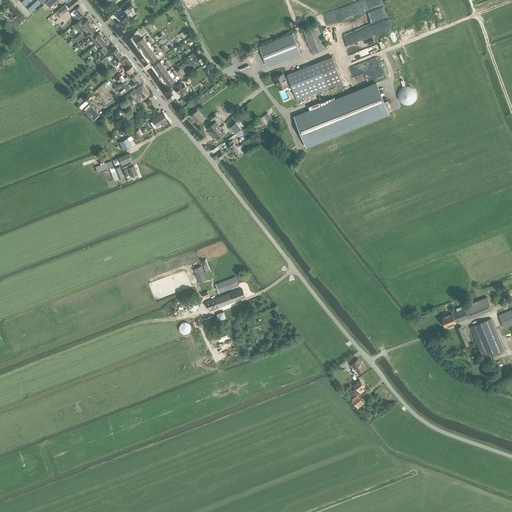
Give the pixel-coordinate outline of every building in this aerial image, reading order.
[(37,0),(28,8),(30,11),(40,3),(37,0)] [(46,3),(41,6),(44,10),(49,7),(57,0),(64,0),(65,1),(67,3),(70,0),(48,0),(45,3),(46,3)] [(70,9),(79,1),(78,0),(71,0),(66,4),(70,9)] [(122,22),(130,17),(128,14),(131,12),(129,10),(129,9),(134,5),(131,2),(123,8),(125,12),(118,17),(122,22)] [(61,16),(64,13),(69,10),(65,4),(60,8),(57,11),(61,16)] [(78,18),(85,12),(79,5),(75,9),(77,12),(74,13),(78,18)] [(17,14),(14,17),(20,23),(23,20),(17,14)] [(84,30),(92,24),(88,19),(84,22),(81,19),(75,24),(82,32),(84,30)] [(87,39),(93,34),(91,32),(95,29),(92,24),(84,30),(87,34),(85,36),(87,39)] [(312,54),(327,49),(318,25),(303,30),(312,54)] [(87,39),(84,41),(87,44),(92,40),(95,44),(103,38),(99,33),(95,36),(93,34),(87,39)] [(268,67),(301,54),(293,34),(260,47),(268,67)] [(140,46),(146,42),(143,37),(137,42),(140,46)] [(103,38),(95,44),(99,48),(96,50),(101,55),(108,50),(104,45),(107,43),(103,38)] [(143,51),(151,46),(148,42),(147,42),(146,42),(140,46),(143,51)] [(147,56),(153,52),(150,47),(151,47),(151,46),(143,51),(147,56)] [(107,57),(106,58),(109,61),(113,66),(117,63),(116,61),(123,55),(116,48),(109,54),(110,54),(107,56),(107,57)] [(153,52),(147,56),(151,62),(157,57),(153,52)] [(284,73),(273,77),(279,90),(289,86),(288,84),(291,83),(297,100),(329,88),(343,82),(333,56),(319,62),(287,75),(288,77),(285,78),(284,73)] [(125,68),(131,63),(127,58),(121,63),(125,68)] [(91,68),(95,64),(91,59),(87,63),(91,68)] [(157,70),(163,65),(160,61),(154,65),(157,70)] [(162,76),(168,71),(163,65),(157,70),(162,76)] [(108,72),(106,73),(109,76),(110,75),(116,70),(113,66),(107,71),(108,72)] [(128,74),(135,69),(132,66),(126,71),(127,73),(126,74),(127,76),(129,75),(128,74)] [(128,79),(138,72),(135,69),(128,74),(129,75),(127,76),(127,77),(128,79)] [(168,71),(162,76),(165,80),(171,76),(173,74),(176,72),(174,70),(169,73),(168,71)] [(128,79),(123,83),(125,86),(128,83),(129,83),(130,82),(131,82),(132,82),(131,81),(133,80),(133,81),(140,76),(138,72),(128,79)] [(130,82),(129,83),(129,84),(130,83),(132,87),(136,84),(143,79),(140,76),(133,81),(133,80),(131,81),(132,82),(131,82),(130,82)] [(171,76),(165,80),(168,85),(175,81),(172,77),(171,76)] [(181,82),(181,81),(175,85),(177,87),(175,88),(178,92),(180,91),(182,95),(187,92),(186,90),(186,89),(186,88),(187,88),(183,81),(181,82)] [(309,109),(294,116),(306,148),(389,114),(377,82),(320,105),(319,102),(308,107),(309,109)] [(140,102),(150,94),(143,84),(130,94),(136,101),(138,100),(140,102)] [(89,104),(84,109),(86,111),(85,112),(93,121),(99,115),(91,106),(89,104)] [(199,124),(205,119),(198,110),(191,116),(199,124)] [(152,121),(150,122),(153,127),(155,126),(156,127),(167,119),(163,113),(152,120),(152,121)] [(222,131),(218,125),(219,124),(217,121),(208,128),(216,139),(225,132),(223,129),(222,131)] [(131,146),(127,138),(119,142),(123,150),(131,146)] [(232,150),(238,146),(235,141),(234,141),(233,139),(227,143),(232,150)] [(238,146),(232,150),(237,158),(243,154),(241,152),(242,152),(238,146)] [(126,154),(118,157),(121,165),(130,161),(132,160),(129,153),(126,154)] [(97,172),(113,166),(111,161),(95,167),(97,172)] [(131,177),(137,175),(133,165),(127,167),(131,177)] [(114,168),(119,179),(123,177),(119,166),(114,168)] [(114,181),(119,179),(114,168),(114,167),(109,169),(114,181)] [(205,272),(210,270),(206,259),(201,261),(205,272)] [(199,283),(207,280),(201,266),(194,269),(199,283)] [(219,293),(239,286),(235,277),(216,284),(219,293)] [(246,297),(242,288),(232,293),(231,292),(206,302),(210,311),(235,301),(246,297)] [(468,319),(492,309),(487,297),(464,306),(468,319)] [(196,311),(200,307),(198,301),(192,300),(188,305),(190,310),(196,311)] [(445,327),(468,318),(464,308),(441,318),(445,327)] [(504,328),(511,324),(511,309),(499,315),(504,328)] [(206,328),(216,325),(213,315),(203,319),(206,328)] [(484,359),(505,350),(491,318),(470,327),(484,359)] [(180,327),(180,328),(180,329),(180,331),(181,332),(182,333),(183,333),(185,334),(186,334),(188,333),(189,333),(190,332),(191,330),(191,329),(191,328),(191,326),(190,325),(189,324),(188,323),(187,322),(186,322),(184,322),(183,323),(182,323),(181,324),(180,326),(180,327)] [(464,347),(470,345),(462,326),(457,328),(464,347)] [(352,369),(353,370),(357,375),(360,373),(359,372),(366,367),(361,361),(361,362),(358,359),(350,365),(353,369),(352,369)] [(360,380),(353,385),(356,388),(354,389),(357,393),(359,391),(361,393),(364,391),(362,388),(365,386),(360,380)] [(357,395),(351,400),(358,408),(364,403),(357,395)]
